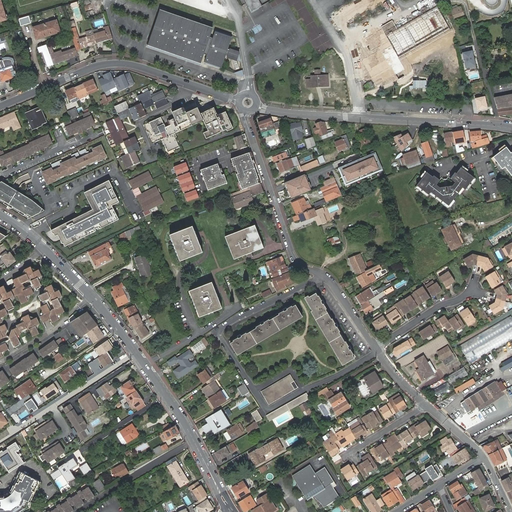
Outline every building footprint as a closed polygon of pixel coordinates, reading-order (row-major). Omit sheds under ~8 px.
[(246,0),(250,6),(249,6),(252,12),(260,8),(259,7),(262,5),(259,0),(246,0)] [(412,63),(457,43),(440,5),(394,25),(392,21),(381,26),(384,32),(394,54),(390,56),(378,30),(360,38),(365,47),(357,50),(360,58),(362,57),(367,69),(376,65),(380,74),(410,61),(412,63)] [(452,9),(451,9),(452,13),(454,18),(464,14),(462,7),(461,6),(458,7),(457,5),(451,7),(452,9)] [(160,9),(148,45),(246,78),(239,38),(160,9)] [(30,16),(19,19),(21,26),(32,23),(30,16)] [(57,20),(33,26),(37,38),(60,31),(57,20)] [(76,50),(97,44),(94,35),(84,38),(78,39),(75,28),(74,25),(70,27),(71,29),(70,30),(73,39),(75,46),(76,48),(76,50)] [(97,44),(113,38),(109,26),(104,28),(105,31),(94,35),(97,44)] [(49,49),(48,46),(47,43),(38,48),(40,53),(43,51),(47,65),(53,63),(49,49)] [(52,45),(48,46),(49,49),(53,63),(70,58),(74,56),(72,49),(63,52),(62,50),(54,52),(52,45)] [(445,54),(453,70),(460,67),(457,62),(460,60),(454,49),(445,54)] [(472,50),(461,53),(464,67),(469,66),(470,71),(475,70),(472,57),(473,57),(472,50)] [(13,77),(17,76),(16,70),(14,71),(12,65),(14,65),(13,59),(12,59),(11,59),(8,59),(7,59),(5,59),(4,59),(3,60),(2,60),(0,60),(0,81),(2,81),(13,78),(13,77)] [(319,70),(315,70),(315,75),(311,76),(311,79),(306,79),(306,87),(328,86),(328,75),(320,75),(319,70)] [(104,77),(99,80),(104,91),(117,86),(119,91),(134,84),(130,73),(124,75),(124,74),(113,79),(111,72),(103,75),(104,77)] [(94,78),(84,83),(87,91),(97,87),(94,78)] [(84,83),(75,87),(79,96),(88,92),(87,91),(84,83)] [(79,96),(75,87),(66,91),(70,100),(79,96)] [(118,115),(105,121),(116,145),(122,142),(127,153),(121,156),(126,168),(139,162),(134,150),(140,148),(134,136),(129,139),(119,119),(130,114),(133,119),(145,114),(143,108),(154,103),(156,108),(168,103),(162,89),(150,94),(148,89),(136,95),(139,101),(128,107),(125,101),(113,106),(118,115)] [(497,107),(498,109),(503,107),(511,106),(511,94),(494,98),(497,107)] [(485,96),(476,99),(478,108),(488,107),(485,96)] [(196,100),(143,124),(152,142),(162,138),(168,151),(179,146),(173,133),(204,119),(208,130),(204,132),(206,137),(221,131),(218,126),(221,125),(223,131),(226,130),(226,131),(233,128),(226,111),(217,114),(214,107),(201,112),(196,100)] [(511,106),(503,107),(498,109),(499,115),(511,113),(511,106)] [(40,109),(28,115),(33,128),(41,125),(40,123),(45,121),(40,109)] [(68,111),(71,119),(79,116),(76,111),(74,112),(73,109),(68,111)] [(0,128),(0,130),(14,124),(16,129),(22,127),(16,111),(0,118),(0,128)] [(95,123),(90,111),(86,112),(83,114),(84,118),(72,123),(71,119),(64,122),(69,135),(74,133),(91,125),(95,123)] [(259,123),(264,138),(276,134),(275,131),(276,130),(281,128),(278,122),(272,125),(270,119),(266,121),(265,118),(259,120),(260,123),(259,123)] [(301,131),(303,131),(300,122),(296,124),(295,123),(289,125),(293,140),(302,138),(303,136),(301,131)] [(315,123),(320,136),(337,130),(335,127),(328,130),(325,124),(321,123),(320,123),(315,123)] [(91,125),(74,133),(74,134),(79,132),(87,129),(87,128),(91,126),(91,125)] [(362,138),(365,147),(370,145),(364,128),(359,130),(362,138)] [(1,150),(0,150),(0,160),(3,166),(7,164),(34,152),(34,151),(49,144),(53,142),(47,129),(40,132),(42,137),(30,142),(30,143),(5,154),(3,149),(1,150)] [(454,140),(455,144),(458,143),(461,143),(461,141),(464,141),(461,130),(453,131),(454,140)] [(407,131),(393,137),(401,151),(413,141),(407,131)] [(454,140),(453,131),(444,133),(447,146),(451,145),(450,141),(454,140)] [(477,147),(489,143),(487,137),(480,139),(480,131),(470,132),(471,141),(475,140),(477,147)] [(246,138),(245,133),(234,137),(238,149),(245,146),(242,139),(246,138)] [(360,149),(365,147),(362,138),(357,140),(360,149)] [(308,148),(316,145),(314,139),(306,142),(308,148)] [(346,149),(343,140),(335,142),(337,151),(346,149)] [(428,141),(422,143),(426,157),(423,158),(425,163),(435,160),(428,141)] [(78,168),(98,159),(99,160),(107,156),(102,145),(94,148),(96,151),(77,159),(75,157),(61,163),(63,166),(53,170),(52,168),(43,172),(48,183),(56,179),(55,178),(68,173),(68,174),(79,169),(78,168)] [(500,151),(493,156),(502,169),(503,168),(505,167),(510,173),(511,175),(511,151),(511,152),(506,146),(500,151)] [(416,151),(403,155),(406,165),(419,160),(416,151)] [(34,152),(7,164),(7,165),(12,163),(20,160),(20,159),(25,157),(25,158),(33,154),(35,153),(34,152)] [(249,152),(231,158),(242,189),(260,182),(249,152)] [(376,152),(338,168),(346,186),(383,170),(376,152)] [(293,158),(277,164),(280,172),(296,166),(301,164),(298,156),(293,158)] [(299,167),(301,172),(318,165),(316,161),(299,167)] [(188,162),(175,166),(186,203),(199,199),(188,162)] [(218,164),(200,170),(208,190),(227,183),(224,174),(222,175),(218,164)] [(452,186),(441,189),(436,186),(438,184),(441,181),(434,176),(433,177),(426,172),(422,179),(416,186),(429,195),(431,193),(437,198),(443,202),(449,207),(454,200),(459,194),(464,188),(465,189),(474,178),(467,172),(461,168),(456,173),(455,172),(451,179),(454,181),(455,182),(452,186)] [(163,202),(156,187),(142,194),(138,186),(152,179),(148,172),(129,181),(133,188),(131,189),(135,197),(137,196),(144,211),(142,212),(144,216),(151,213),(149,209),(163,202)] [(306,177),(305,175),(285,183),(286,185),(292,198),(311,190),(306,177)] [(119,220),(111,205),(119,201),(112,188),(113,187),(109,180),(84,192),(93,209),(51,230),(53,233),(54,233),(55,236),(58,234),(62,243),(63,243),(65,246),(89,234),(88,232),(92,230),(93,232),(112,223),(119,220)] [(0,199),(11,206),(24,214),(29,218),(44,211),(31,201),(2,181),(0,181),(0,199)] [(331,183),(337,198),(342,195),(336,181),(331,183)] [(261,183),(231,194),(236,209),(254,203),(252,197),(264,193),(261,183)] [(321,187),(327,201),(337,198),(331,183),(321,187)] [(297,214),(309,209),(305,197),(292,202),(297,214)] [(314,209),(292,217),(294,221),(300,219),(301,221),(314,216),(316,215),(315,211),(314,209)] [(326,221),(321,209),(315,211),(316,215),(314,216),(318,225),(326,221)] [(256,224),(225,235),(233,258),(264,248),(256,224)] [(455,224),(442,231),(451,250),(464,244),(455,224)] [(138,225),(132,228),(135,233),(141,230),(138,225)] [(192,226),(169,235),(179,261),(202,252),(195,235),(192,226)] [(135,233),(132,228),(119,235),(123,244),(129,242),(130,246),(139,241),(135,233)] [(338,236),(328,240),(330,246),(341,243),(338,236)] [(511,259),(511,258),(511,240),(503,245),(511,259)] [(0,245),(0,266),(4,263),(7,267),(16,260),(10,252),(7,254),(4,251),(7,249),(8,248),(4,243),(0,245)] [(106,247),(105,244),(89,252),(96,267),(112,259),(110,253),(111,253),(108,246),(106,247)] [(153,272),(144,252),(134,256),(138,266),(143,277),(153,272)] [(355,275),(366,270),(359,255),(360,254),(360,252),(348,258),(355,275)] [(366,270),(376,266),(373,260),(365,264),(360,254),(359,255),(366,270)] [(474,264),(478,265),(480,256),(472,254),(463,259),(468,267),(474,264)] [(480,256),(478,265),(482,266),(484,271),(492,266),(492,265),(492,263),(490,260),(488,259),(487,258),(480,256)] [(281,262),(279,258),(268,262),(269,265),(271,264),(273,270),(272,270),(274,277),(279,275),(277,270),(280,268),(282,274),(289,271),(287,266),(285,267),(283,261),(281,262)] [(381,270),(378,264),(376,266),(366,270),(366,272),(369,276),(381,270)] [(26,274),(13,280),(17,289),(13,290),(16,297),(18,295),(22,304),(29,301),(27,297),(34,294),(31,287),(24,291),(23,290),(24,286),(23,283),(31,280),(35,289),(42,286),(38,278),(42,276),(39,270),(34,272),(31,267),(25,270),(26,274)] [(486,276),(492,288),(501,283),(499,279),(499,276),(496,270),(486,276)] [(449,284),(450,284),(455,281),(449,271),(445,273),(443,273),(439,276),(446,288),(450,286),(449,284)] [(371,283),(369,276),(366,272),(357,276),(362,287),(371,283)] [(272,294),(282,290),(281,286),(288,283),(285,275),(267,282),(272,294)] [(425,285),(432,296),(442,290),(437,282),(434,283),(432,281),(425,285)] [(112,291),(119,305),(131,299),(125,285),(124,286),(122,282),(113,287),(114,290),(112,291)] [(189,295),(212,286),(211,282),(188,291),(189,295)] [(384,291),(386,290),(386,289),(391,286),(390,284),(385,287),(384,287),(377,291),(376,293),(374,294),(373,293),(370,288),(365,291),(357,296),(356,297),(360,304),(369,299),(370,299),(374,297),(381,292),(384,291)] [(51,285),(45,288),(47,292),(40,295),(42,302),(50,298),(54,308),(51,309),(50,310),(49,310),(46,303),(40,306),(43,314),(39,316),(42,323),(50,319),(51,322),(58,319),(56,315),(63,312),(58,298),(61,297),(58,290),(54,292),(51,285)] [(497,294),(496,299),(505,301),(507,293),(506,292),(507,290),(505,287),(503,286),(502,285),(494,290),(497,294)] [(0,300),(2,300),(3,300),(3,301),(6,309),(13,306),(10,299),(14,297),(11,291),(7,293),(4,286),(0,287),(0,300)] [(221,308),(212,286),(189,295),(198,317),(221,308)] [(420,303),(430,297),(423,286),(413,293),(420,303)] [(317,291),(306,297),(344,364),(355,357),(317,291)] [(410,310),(411,310),(420,304),(420,303),(413,293),(404,300),(410,310)] [(410,310),(404,300),(403,299),(394,306),(401,316),(410,310)] [(505,301),(496,299),(495,303),(489,306),(494,314),(503,308),(505,301)] [(368,301),(361,305),(366,314),(373,309),(371,306),(373,305),(372,302),(370,304),(368,301)] [(134,328),(142,322),(139,319),(141,318),(139,313),(137,314),(136,310),(137,309),(135,304),(124,310),(131,323),(133,322),(134,324),(132,325),(134,328)] [(391,323),(401,317),(401,316),(394,306),(386,311),(388,314),(386,316),(391,323)] [(291,307),(231,344),(237,354),(297,317),(291,307)] [(467,308),(459,313),(468,326),(474,322),(474,319),(467,308)] [(87,311),(70,322),(73,326),(82,336),(92,330),(98,326),(98,325),(89,314),(87,311)] [(379,329),(388,323),(382,313),(371,321),(376,329),(379,329)] [(28,314),(22,317),(23,320),(16,324),(17,327),(10,330),(8,336),(13,345),(19,342),(16,335),(19,333),(19,331),(28,327),(32,335),(38,332),(35,325),(38,323),(35,316),(30,319),(28,314)] [(453,329),(454,331),(458,329),(459,330),(465,326),(457,314),(448,321),(453,329)] [(448,321),(444,315),(435,321),(440,329),(444,326),(448,332),(453,329),(448,321)] [(511,317),(511,316),(459,345),(469,363),(511,338),(511,317)] [(149,333),(142,322),(134,328),(141,339),(149,333)] [(438,331),(434,324),(431,326),(430,325),(419,332),(424,339),(428,336),(428,337),(438,331)] [(98,326),(86,333),(93,343),(107,334),(104,330),(102,332),(98,326)] [(427,351),(446,340),(442,335),(424,346),(427,351)] [(61,338),(56,342),(59,346),(64,343),(61,338)] [(400,344),(393,348),(393,352),(395,356),(416,345),(411,338),(400,344)] [(47,345),(39,350),(44,357),(51,352),(59,346),(56,342),(54,340),(47,345)] [(448,346),(438,351),(445,364),(453,360),(450,355),(452,354),(448,346)] [(174,357),(166,362),(169,366),(177,361),(181,367),(173,372),(178,379),(197,366),(194,362),(190,365),(186,360),(192,356),(189,351),(176,360),(174,357)] [(63,358),(59,352),(54,356),(58,361),(63,358)] [(88,364),(94,373),(101,369),(98,365),(102,362),(110,357),(107,352),(88,364)] [(39,360),(34,353),(26,358),(25,358),(18,363),(10,369),(16,377),(23,371),(39,360)] [(433,373),(436,371),(430,362),(427,363),(423,356),(415,361),(420,369),(421,369),(422,370),(418,373),(422,380),(434,374),(433,373)] [(102,362),(105,367),(113,362),(110,357),(102,362)] [(511,359),(499,367),(500,368),(502,371),(511,365),(511,359)] [(72,366),(60,373),(65,381),(77,374),(72,366)] [(207,368),(204,370),(210,378),(213,377),(207,368)] [(451,382),(469,375),(466,368),(448,375),(451,382)] [(3,370),(0,371),(0,387),(10,380),(7,375),(3,370)] [(197,374),(203,383),(205,382),(210,378),(204,370),(197,374)] [(81,379),(82,381),(89,377),(85,372),(82,374),(82,375),(83,377),(81,379)] [(210,378),(205,382),(207,385),(213,381),(221,376),(219,372),(213,377),(210,378)] [(375,373),(364,379),(373,393),(384,387),(375,373)] [(287,375),(259,393),(267,405),(295,387),(287,375)] [(472,378),(454,389),(457,393),(474,382),(472,378)] [(21,399),(36,388),(30,379),(15,390),(21,399)] [(56,379),(39,390),(45,401),(58,392),(57,390),(61,387),(56,379)] [(128,396),(136,391),(133,385),(136,383),(133,379),(119,388),(121,392),(124,390),(128,396)] [(207,385),(201,389),(208,399),(220,391),(213,381),(207,385)] [(108,382),(101,387),(108,398),(115,393),(116,389),(113,384),(110,386),(108,382)] [(244,383),(238,387),(243,396),(249,392),(244,383)] [(437,395),(451,389),(449,383),(434,389),(437,395)] [(497,383),(462,404),(468,413),(507,390),(503,383),(500,384),(499,383),(497,383)] [(130,400),(139,394),(136,391),(128,396),(129,398),(126,400),(127,402),(130,400)] [(220,391),(208,399),(214,407),(226,399),(220,391)] [(335,413),(348,405),(340,394),(333,398),(329,392),(323,396),(326,402),(328,401),(335,413)] [(306,401),(306,400),(308,399),(305,393),(265,416),(269,422),(285,413),(300,404),(305,401),(306,401)] [(143,402),(139,394),(130,400),(133,404),(134,403),(137,406),(143,402)] [(399,395),(390,401),(391,403),(397,413),(401,411),(400,410),(402,408),(403,410),(408,406),(403,399),(402,399),(399,395)] [(91,396),(81,402),(90,414),(99,408),(91,396)] [(31,398),(24,403),(29,410),(32,408),(35,412),(39,410),(31,398)] [(309,406),(306,401),(305,401),(300,404),(304,410),(309,406)] [(143,402),(137,406),(139,410),(146,406),(143,402)] [(389,418),(397,413),(391,403),(381,409),(386,418),(388,416),(389,418)] [(349,407),(348,405),(335,413),(336,415),(349,407)] [(207,423),(201,426),(205,433),(212,429),(214,434),(230,425),(221,409),(205,419),(207,423)] [(4,424),(5,425),(9,422),(3,413),(2,413),(0,410),(0,427),(1,427),(1,426),(4,424)] [(74,410),(68,414),(80,432),(79,433),(82,438),(87,435),(83,430),(87,427),(87,425),(81,415),(78,417),(74,410)] [(251,413),(256,423),(262,419),(257,410),(251,413)] [(384,421),(378,411),(375,413),(374,411),(364,418),(370,429),(377,425),(378,422),(380,423),(384,421)] [(359,421),(350,427),(351,429),(357,437),(357,438),(362,436),(361,435),(365,433),(365,434),(369,432),(360,417),(357,419),(359,421)] [(412,428),(417,436),(420,434),(422,437),(429,432),(428,430),(432,428),(427,420),(420,424),(420,423),(412,428)] [(46,422),(43,424),(50,434),(58,429),(52,421),(47,424),(46,422)] [(239,423),(227,430),(232,439),(237,436),(237,435),(244,431),(239,423)] [(246,430),(248,434),(252,431),(254,430),(255,429),(259,427),(257,424),(256,423),(246,428),(246,430)] [(41,428),(36,431),(41,439),(50,434),(43,424),(39,426),(41,428)] [(133,424),(117,434),(124,446),(140,435),(133,424)] [(180,434),(176,426),(171,429),(165,432),(163,433),(165,436),(168,434),(170,437),(167,439),(168,441),(180,434)] [(406,443),(417,436),(412,428),(401,434),(398,436),(403,445),(406,443)] [(342,445),(343,446),(350,442),(350,441),(352,440),(357,437),(351,429),(345,432),(344,431),(338,435),(341,440),(339,440),(342,445)] [(339,440),(336,434),(324,442),(332,455),(339,451),(337,448),(339,447),(342,445),(339,440)] [(390,455),(391,456),(395,454),(394,452),(404,446),(403,445),(398,436),(397,435),(388,439),(389,442),(384,445),(390,455)] [(248,453),(255,466),(265,460),(262,455),(271,450),(274,455),(283,450),(277,438),(268,443),(261,447),(258,449),(258,448),(248,453)] [(446,438),(441,441),(444,446),(441,448),(443,451),(446,449),(449,455),(454,452),(457,450),(450,438),(447,440),(446,438)] [(498,440),(495,441),(499,453),(503,451),(498,440)] [(14,441),(0,449),(0,460),(7,472),(21,463),(14,452),(19,448),(14,441)] [(488,442),(480,445),(483,448),(490,457),(499,453),(495,441),(489,444),(488,442)] [(53,444),(50,446),(56,457),(65,452),(60,443),(55,446),(53,444)] [(155,454),(167,448),(165,444),(160,447),(159,446),(153,449),(155,454)] [(216,451),(214,452),(219,460),(233,452),(229,444),(216,451)] [(384,445),(384,444),(379,447),(376,448),(375,447),(371,450),(377,459),(381,457),(382,459),(383,460),(390,455),(384,445)] [(48,450),(43,454),(48,462),(56,457),(50,446),(47,448),(48,450)] [(465,448),(452,456),(457,463),(460,461),(462,460),(463,461),(463,462),(471,457),(465,448)] [(374,468),(378,466),(369,453),(362,457),(364,461),(358,465),(365,476),(368,474),(367,473),(374,469),(374,468)] [(490,457),(494,466),(504,462),(499,453),(490,457)] [(241,454),(232,459),(234,464),(243,459),(241,454)] [(77,457),(66,464),(67,465),(60,469),(65,477),(83,466),(77,457)] [(171,458),(163,463),(171,476),(179,471),(171,458)] [(124,463),(114,469),(115,471),(117,470),(121,476),(129,472),(124,463)] [(259,467),(261,473),(268,470),(266,464),(259,467)] [(348,479),(360,472),(355,465),(355,464),(352,466),(350,464),(346,466),(347,467),(345,468),(342,470),(348,479)] [(426,470),(419,475),(424,483),(431,478),(432,480),(439,476),(438,474),(441,472),(437,464),(433,466),(432,464),(425,469),(426,470)] [(310,465),(296,473),(301,482),(298,483),(297,484),(300,490),(302,489),(303,488),(302,486),(303,485),(304,487),(306,486),(310,491),(308,492),(310,496),(313,495),(314,495),(315,497),(316,498),(317,499),(319,500),(320,502),(321,503),(322,505),(323,506),(324,507),(340,497),(331,483),(335,481),(325,467),(315,473),(310,465)] [(507,467),(500,469),(502,477),(510,474),(507,467)] [(481,492),(489,487),(479,468),(471,473),(480,489),(481,492)] [(0,492),(0,511),(18,511),(25,508),(39,480),(22,471),(19,477),(16,476),(9,489),(21,496),(19,501),(12,505),(6,505),(6,492),(0,492)] [(179,471),(171,476),(177,487),(185,482),(179,471)] [(399,477),(395,471),(384,478),(385,478),(388,483),(391,489),(393,487),(402,482),(399,477)] [(416,475),(415,472),(406,478),(408,481),(417,476),(416,475)] [(413,490),(424,483),(419,475),(419,474),(416,475),(417,476),(408,481),(413,490)] [(511,489),(511,485),(509,477),(502,480),(506,491),(511,489)] [(77,478),(70,482),(72,487),(80,482),(77,478)] [(100,478),(93,482),(99,491),(106,487),(100,478)] [(198,480),(189,486),(191,490),(192,489),(200,500),(206,496),(208,494),(198,480)] [(67,481),(60,485),(64,492),(71,487),(67,481)] [(237,497),(248,490),(242,481),(232,487),(237,497)] [(457,495),(459,498),(467,493),(461,484),(460,485),(457,481),(449,486),(455,496),(457,495)] [(308,498),(310,496),(308,492),(310,491),(306,486),(304,487),(303,485),(302,486),(303,488),(302,489),(308,498)] [(62,511),(65,510),(66,511),(69,511),(74,508),(72,505),(75,503),(78,506),(85,502),(82,498),(86,496),(88,500),(95,495),(89,486),(82,490),(81,489),(78,491),(78,492),(72,497),(71,496),(67,498),(68,499),(61,504),(61,502),(57,505),(58,506),(51,511),(50,509),(47,511),(62,511)] [(390,489),(389,490),(390,493),(384,497),(383,494),(381,495),(388,506),(398,500),(390,489)] [(401,504),(405,501),(398,490),(395,491),(393,492),(401,504)] [(252,510),(252,511),(272,500),(268,493),(257,499),(257,502),(258,504),(256,505),(250,495),(238,502),(244,511),(253,507),(254,509),(252,510)] [(370,506),(369,507),(371,511),(378,511),(382,510),(372,494),(364,499),(367,505),(369,504),(370,506)] [(320,508),(323,506),(322,505),(321,503),(320,502),(319,500),(317,499),(316,498),(315,497),(314,495),(313,496),(320,508)] [(490,499),(488,495),(479,498),(485,511),(495,506),(491,498),(490,499)] [(206,496),(200,500),(197,502),(199,505),(194,508),(196,511),(206,511),(214,507),(213,506),(214,505),(211,501),(210,502),(206,496)] [(361,504),(356,496),(353,499),(357,506),(361,504)] [(454,504),(455,507),(458,506),(467,500),(465,498),(454,504)] [(473,508),(468,499),(467,500),(458,506),(455,507),(456,510),(459,508),(460,509),(459,510),(460,511),(474,511),(472,508),(473,508)] [(269,511),(275,509),(275,506),(272,501),(272,500),(252,511),(269,511)] [(426,511),(435,511),(435,510),(435,509),(429,500),(422,505),(426,511)]
